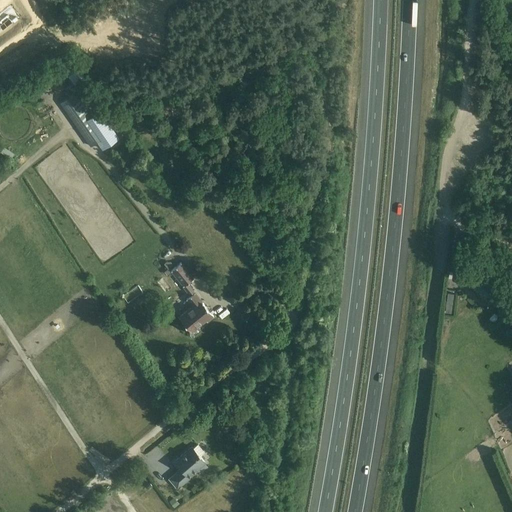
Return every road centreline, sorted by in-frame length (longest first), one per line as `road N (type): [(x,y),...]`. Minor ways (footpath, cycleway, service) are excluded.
road 1 (motorway): [(380,0),(366,213),(324,511)]
road 2 (motorway): [(354,511),(396,216),(409,0)]
road 3 (track): [(470,0),(447,221),(511,237)]
road 4 (track): [(256,290),(278,298),(294,316),(290,324),(131,453)]
road 5 (track): [(103,476),(0,318)]
